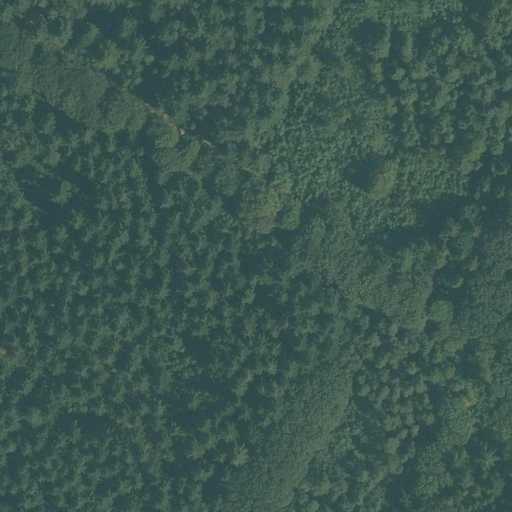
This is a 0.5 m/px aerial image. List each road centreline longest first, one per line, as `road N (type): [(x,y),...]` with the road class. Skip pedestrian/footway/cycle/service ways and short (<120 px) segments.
road 1 (track): [(172,140),(511,352)]
road 2 (track): [(0,33),(172,140)]
